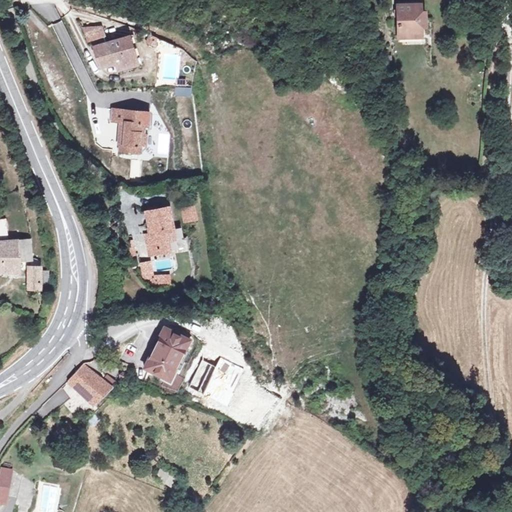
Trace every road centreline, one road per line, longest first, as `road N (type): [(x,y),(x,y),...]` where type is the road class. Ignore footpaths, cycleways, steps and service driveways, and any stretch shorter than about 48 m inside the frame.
road 1 (secondary): [(0,63),(80,264),(63,334)]
road 2 (residential): [(24,0),(23,42),(42,105),(122,201)]
road 3 (residential): [(63,334),(79,341),(80,357),(0,449)]
road 4 (residential): [(33,0),(99,102)]
